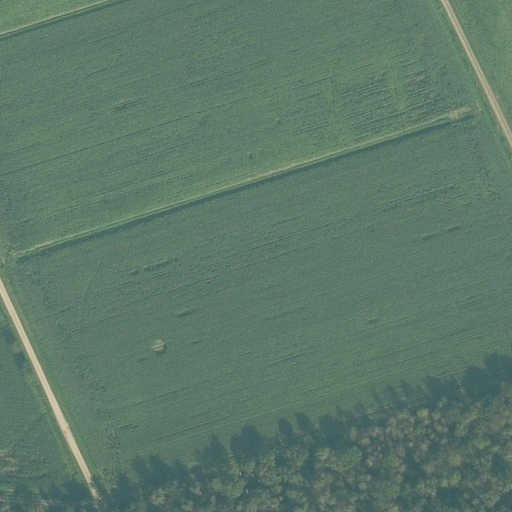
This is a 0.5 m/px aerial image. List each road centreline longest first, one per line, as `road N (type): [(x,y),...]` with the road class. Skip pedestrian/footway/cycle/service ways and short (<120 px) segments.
road 1 (track): [(0,499),(104,510),(511,378)]
road 2 (track): [(0,287),(104,511)]
road 3 (track): [(511,144),(442,0)]
